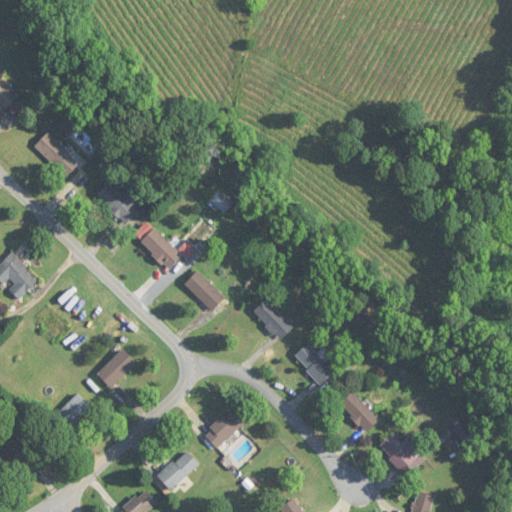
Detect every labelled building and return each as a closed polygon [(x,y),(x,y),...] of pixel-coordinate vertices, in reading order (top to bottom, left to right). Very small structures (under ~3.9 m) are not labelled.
[(0,102),(6,109),(19,96),(0,76),(0,102)] [(35,146),(67,178),(80,164),(48,133),(35,146)] [(123,195),(110,182),(98,195),(126,224),(139,211),(134,206),(142,198),(131,187),(123,195)] [(225,213),(234,204),(220,190),(211,200),(225,213)] [(170,270),(183,257),(155,228),(142,242),(170,270)] [(39,280),(12,253),(0,264),(0,280),(7,288),(19,300),(39,280)] [(226,298),(199,271),(186,284),(213,312),(226,298)] [(254,311),(281,341),(294,328),(268,299),(254,311)] [(295,356),(322,385),(335,372),(309,344),(295,356)] [(137,363),(123,349),(98,375),(112,389),(137,363)] [(380,419),(353,392),(340,404),(368,432),(380,419)] [(52,420),(65,433),(92,407),(79,394),(52,420)] [(246,423),(234,409),(205,434),(217,449),(246,423)] [(379,446),(403,472),(417,459),(393,433),(379,446)] [(0,453),(0,469),(3,475),(35,455),(25,438),(0,453)] [(171,490),(200,466),(188,451),(159,475),(171,490)] [(149,511),(159,505),(147,490),(119,511),(149,511)] [(411,511),(431,511),(430,511),(436,499),(422,492),(411,511)] [(305,511),(298,499),(282,507),(284,511),(305,511)]
